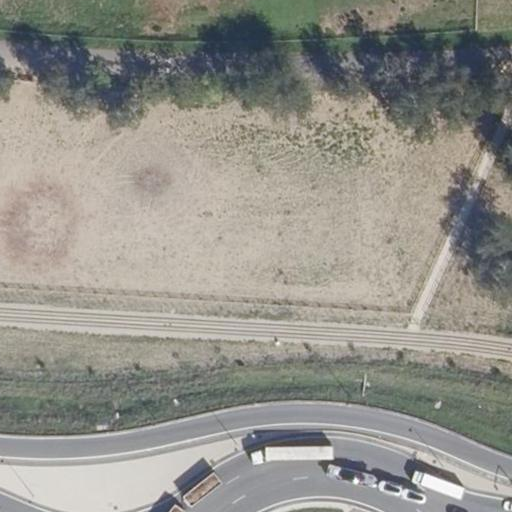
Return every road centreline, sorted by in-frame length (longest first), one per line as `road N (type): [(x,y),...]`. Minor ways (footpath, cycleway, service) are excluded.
road 1 (primary): [(511,467),(412,429),(314,414),(253,417),(105,446),(0,447)]
road 2 (unclassified): [(511,61),(106,64),(0,55)]
road 3 (primary): [(436,511),(390,481),(329,466),(267,475),(205,511)]
